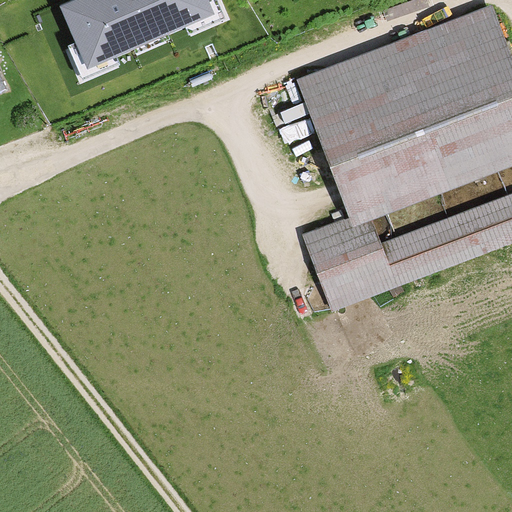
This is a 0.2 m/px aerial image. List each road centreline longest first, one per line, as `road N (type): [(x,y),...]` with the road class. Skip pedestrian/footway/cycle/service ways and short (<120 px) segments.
road 1 (track): [(457,0),(0,193)]
road 2 (track): [(0,278),(182,511)]
